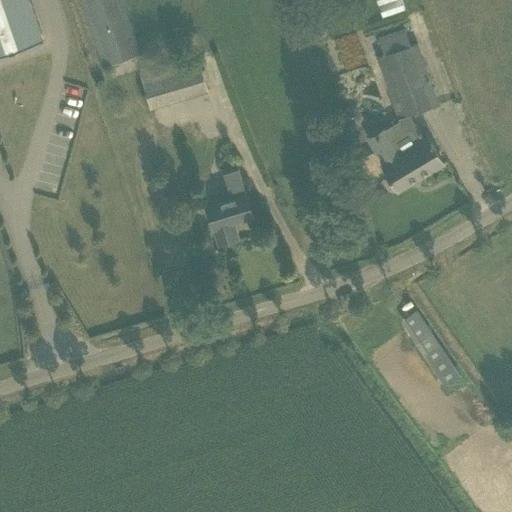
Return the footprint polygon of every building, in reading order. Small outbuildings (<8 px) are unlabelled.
[(0,0),(0,54),(44,40),(30,0),(0,0)] [(122,0),(81,0),(103,63),(140,50),(122,0)] [(398,191),(443,163),(428,137),(425,139),(409,114),(438,104),(416,42),(410,44),(404,28),(378,37),(384,54),(378,56),(399,117),(400,119),(368,138),(384,163),(382,165),(398,191)] [(141,72),(151,106),(208,90),(198,56),(141,72)] [(359,117),(358,112),(355,107),(351,107),(346,109),(343,115),(344,120),(349,123),(355,123),(359,117)] [(165,196),(180,191),(177,179),(161,183),(165,196)] [(214,227),(219,244),(239,237),(238,236),(238,237),(233,220),(252,214),(252,215),(253,215),(246,193),(206,205),(213,227),(214,227)] [(420,306),(405,314),(445,384),(459,375),(420,306)]
